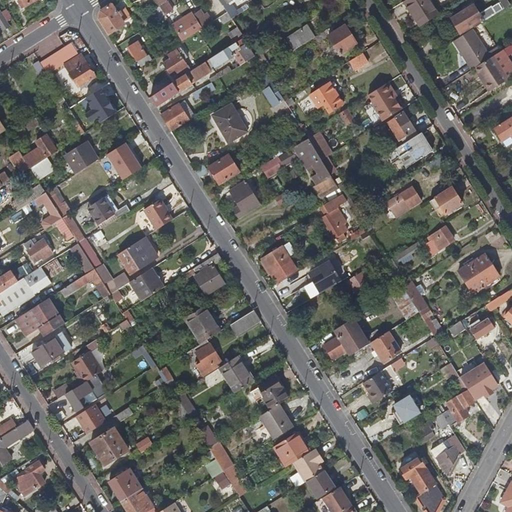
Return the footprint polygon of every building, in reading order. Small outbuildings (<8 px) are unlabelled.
[(19,0),(16,3),(20,10),(36,0),(19,0)] [(166,0),(156,0),(160,7),(166,15),(173,10),(166,0)] [(219,0),(227,13),(231,18),(237,14),(235,11),(231,5),(228,3),(232,0),(219,0)] [(419,26),(438,14),(429,0),(404,0),(403,1),(419,26)] [(509,5),(506,0),(498,0),(504,8),(509,5)] [(252,2),(235,11),(237,14),(253,4),(252,2)] [(498,2),(491,6),(496,13),(502,9),(498,2)] [(116,13),(110,4),(100,11),(98,20),(108,35),(124,25),(123,23),(119,18),(124,15),(122,12),(117,15),(116,13)] [(491,6),(490,5),(478,13),(472,4),(446,20),(452,28),(448,30),(452,37),(460,33),(482,19),(484,21),(496,13),(491,6)] [(166,15),(160,7),(153,11),(159,20),(166,15)] [(125,8),(116,13),(117,15),(122,12),(124,15),(119,18),(123,23),(132,18),(125,8)] [(7,23),(12,20),(6,11),(1,14),(0,12),(0,30),(1,33),(9,28),(7,23)] [(183,41),(202,29),(195,18),(191,12),(172,25),(183,41)] [(202,29),(213,22),(208,15),(205,17),(202,13),(195,18),(202,29)] [(223,25),(231,19),(231,18),(227,13),(218,18),(223,25)] [(168,19),(166,15),(159,20),(161,23),(168,19)] [(345,27),(340,20),(324,30),(328,37),(345,27)] [(315,36),(320,33),(313,23),(307,27),(288,39),(294,50),(303,44),(315,36)] [(495,46),(480,23),(471,29),(485,52),(495,46)] [(357,45),(345,27),(328,37),(340,55),(357,45)] [(235,42),(243,37),(237,28),(229,33),(235,42)] [(492,56),(498,52),(495,46),(485,52),(471,29),(453,41),(471,70),(474,68),(475,67),(492,56)] [(328,37),(324,30),(320,33),(315,36),(319,43),(328,37)] [(253,53),(247,44),(243,37),(235,42),(189,71),(189,72),(174,81),(150,98),(157,108),(210,73),(205,67),(211,63),(214,67),(232,55),(238,63),(253,53)] [(270,65),(254,40),(247,44),(253,53),(258,61),(263,69),(270,65)] [(148,57),(138,42),(129,47),(139,62),(148,57)] [(46,73),(48,76),(64,65),(78,56),(71,44),(40,64),(46,73)] [(163,64),(174,81),(189,72),(181,60),(186,56),(183,50),(181,51),(179,49),(176,50),(176,49),(167,55),(170,60),(163,64)] [(368,63),(361,53),(349,61),(355,71),(368,63)] [(148,57),(139,62),(142,67),(156,59),(153,54),(148,57)] [(95,78),(80,55),(78,56),(64,65),(78,88),(95,78)] [(507,80),(492,56),(475,67),(482,79),(481,80),(488,92),(507,80)] [(40,64),(39,62),(33,65),(40,77),(46,73),(40,64)] [(273,63),(270,65),(263,69),(265,72),(266,73),(275,67),(273,63)] [(482,79),(475,67),(474,68),(481,80),(482,79)] [(230,68),(210,80),(212,83),(232,71),(230,68)] [(275,97),(279,94),(268,77),(257,84),(270,102),(276,98),(275,97)] [(191,93),(186,96),(189,101),(194,97),(196,101),(206,96),(212,92),(207,82),(199,88),(201,91),(193,96),(191,93)] [(384,84),(393,98),(394,97),(394,98),(396,96),(387,83),(384,84)] [(323,118),(343,105),(333,90),(336,87),(334,84),(330,86),(329,84),(309,97),(323,118)] [(383,121),(401,109),(394,98),(394,97),(393,98),(384,84),(367,95),(383,121)] [(201,91),(199,88),(191,93),(193,96),(201,91)] [(102,123),(117,114),(102,90),(87,99),(94,110),(86,115),(90,123),(98,118),(102,123)] [(64,102),(59,94),(55,97),(60,105),(64,102)] [(285,103),(288,108),(293,105),(290,99),(285,103)] [(162,116),(172,132),(189,121),(195,117),(185,101),(179,105),(162,116)] [(244,131),(226,103),(210,114),(218,127),(217,128),(226,143),(244,131)] [(69,110),(69,109),(64,112),(70,121),(75,119),(69,110)] [(289,109),(283,113),(287,121),(284,123),(293,139),(303,132),(302,130),(297,122),(289,109)] [(348,111),(343,114),(350,124),(355,121),(348,111)] [(417,135),(403,113),(388,123),(400,141),(403,140),(405,143),(417,135)] [(511,116),(495,128),(503,142),(505,141),(508,146),(511,144),(511,116)] [(36,119),(25,126),(29,131),(40,124),(36,119)] [(84,134),(75,119),(70,121),(74,127),(70,130),(76,140),(84,134)] [(299,120),(297,122),(302,130),(305,129),(299,120)] [(308,140),(322,161),(327,157),(333,153),(320,133),(308,140)] [(405,143),(388,154),(393,161),(400,156),(407,168),(432,151),(420,134),(417,135),(405,143)] [(308,140),(305,135),(281,151),(276,154),(280,161),(282,164),(294,157),(295,159),(299,158),(305,166),(310,163),(316,172),(311,176),(315,183),(313,184),(322,197),(336,188),(338,186),(331,176),(322,161),(308,140)] [(47,158),(56,153),(45,136),(34,143),(37,147),(22,156),(30,169),(40,163),(47,158)] [(78,173),(99,160),(88,141),(66,156),(78,173)] [(107,155),(123,180),(141,169),(137,162),(134,162),(132,158),(133,156),(125,143),(107,155)] [(270,152),(272,157),(276,154),(281,151),(276,144),(269,148),(271,151),(270,152)] [(20,153),(19,151),(8,158),(14,168),(17,166),(22,174),(23,173),(13,158),(20,153)] [(30,169),(22,156),(20,153),(13,158),(23,173),(30,169)] [(280,161),(276,154),(272,157),(259,165),(262,171),(267,179),(283,170),(277,162),(280,161)] [(228,156),(209,168),(209,169),(219,184),(238,172),(228,156)] [(440,156),(426,165),(431,172),(444,164),(440,156)] [(322,161),(331,176),(337,172),(327,157),(322,161)] [(47,158),(40,163),(30,169),(34,175),(38,181),(55,170),(47,158)] [(209,168),(205,163),(194,170),(198,177),(209,169),(209,168)] [(299,176),(295,169),(289,172),(293,179),(299,176)] [(5,173),(0,176),(0,183),(1,185),(9,180),(5,173)] [(238,219),(261,205),(246,181),(232,191),(241,204),(232,210),(238,219)] [(346,181),(338,186),(340,190),(344,197),(350,206),(354,212),(361,207),(362,206),(346,181)] [(37,200),(46,194),(42,187),(33,193),(37,200)] [(68,215),(78,209),(71,209),(57,187),(46,194),(62,219),(68,215)] [(461,204),(449,188),(429,202),(440,218),(461,204)] [(420,202),(412,189),(396,200),(395,199),(389,203),(397,216),(420,202)] [(344,197),(340,190),(323,201),(328,210),(321,215),(334,235),(335,234),(338,238),(345,234),(342,229),(346,226),(341,219),(345,217),(335,203),(337,202),(344,197)] [(62,219),(46,194),(37,200),(34,201),(38,207),(43,204),(50,215),(42,220),(41,224),(45,230),(56,223),(62,219)] [(26,207),(34,202),(29,195),(22,200),(26,207)] [(118,220),(132,211),(128,205),(119,211),(110,196),(88,209),(99,226),(102,230),(118,220)] [(350,206),(344,197),(337,202),(340,207),(342,206),(351,220),(357,217),(357,216),(355,215),(354,212),(350,206)] [(156,230),(173,220),(161,200),(144,211),(148,217),(156,230)] [(318,208),(312,212),(313,213),(315,216),(321,213),(318,208)] [(148,217),(144,211),(139,214),(143,220),(148,217)] [(364,212),(357,216),(357,217),(363,227),(370,222),(364,212)] [(85,240),(68,215),(62,219),(71,233),(78,244),(83,242),(85,240)] [(71,233),(62,219),(56,223),(66,240),(63,243),(68,251),(72,248),(78,244),(71,233)] [(366,232),(367,233),(374,229),(370,222),(363,227),(364,228),(366,232)] [(454,240),(446,227),(428,238),(437,251),(454,240)] [(366,232),(364,228),(349,238),(351,241),(366,232)] [(0,251),(9,245),(0,230),(0,251)] [(159,257),(146,237),(118,255),(117,256),(130,276),(159,257)] [(37,245),(34,240),(24,247),(35,264),(44,258),(45,260),(53,255),(43,241),(37,245)] [(83,242),(78,244),(92,265),(95,270),(102,265),(86,240),(85,240),(83,242)] [(288,242),(283,246),(262,260),(277,282),(297,269),(290,256),(295,253),(288,242)] [(417,242),(394,257),(398,262),(421,248),(417,242)] [(92,265),(78,244),(72,248),(88,274),(95,270),(92,265)] [(213,267),(223,261),(218,254),(185,275),(188,279),(193,276),(206,296),(224,285),(213,267)] [(386,262),(381,254),(372,259),(382,275),(390,269),(389,266),(386,262)] [(499,277),(485,255),(459,271),(473,294),(499,277)] [(42,267),(50,280),(65,271),(57,258),(42,267)] [(308,273),(320,292),(339,280),(327,261),(308,273)] [(394,263),(389,266),(390,269),(391,270),(394,274),(401,286),(402,288),(407,284),(394,263)] [(105,286),(111,295),(119,290),(131,282),(124,272),(114,279),(104,264),(102,265),(95,270),(105,286)] [(42,267),(34,272),(28,276),(28,279),(23,282),(22,280),(19,282),(0,294),(0,309),(4,315),(53,284),(50,280),(42,267)] [(373,277),(366,267),(340,284),(346,294),(373,277)] [(165,288),(152,268),(132,281),(144,301),(165,288)] [(105,298),(111,295),(105,286),(95,270),(88,274),(61,291),(63,295),(75,288),(77,290),(94,280),(105,298)] [(13,272),(0,280),(0,294),(19,282),(13,272)] [(397,288),(401,286),(394,274),(389,277),(397,288)] [(295,277),(284,285),(295,302),(307,293),(295,277)] [(392,292),(397,288),(389,277),(378,284),(382,290),(388,287),(392,292)] [(414,289),(410,282),(407,284),(402,288),(418,313),(434,338),(443,332),(420,297),(425,293),(419,286),(414,289)] [(418,313),(402,288),(391,295),(406,320),(418,313)] [(511,296),(511,289),(511,288),(484,306),(497,325),(500,323),(495,315),(492,309),(495,307),(511,296)] [(124,298),(119,290),(111,295),(113,299),(116,303),(124,298)] [(371,302),(366,292),(352,301),(358,310),(371,302)] [(26,338),(40,329),(58,317),(48,300),(15,321),(26,338)] [(358,310),(352,301),(350,303),(356,311),(358,310)] [(207,341),(222,332),(206,306),(183,321),(199,347),(207,341)] [(511,309),(511,308),(509,311),(507,310),(501,318),(504,320),(505,319),(511,323),(511,309)] [(135,320),(129,311),(123,315),(127,321),(129,324),(135,320)] [(237,336),(261,321),(254,311),(230,326),(237,336)] [(44,337),(63,325),(58,317),(40,329),(44,337)] [(364,337),(353,319),(334,331),(337,336),(324,345),(333,359),(346,350),(350,356),(369,344),(364,337)] [(471,331),(482,324),(478,320),(468,326),(471,331)] [(482,324),(471,331),(475,338),(492,326),(489,320),(482,324)] [(129,324),(127,321),(120,325),(123,331),(130,326),(129,324)] [(464,328),(460,322),(449,329),(453,335),(464,328)] [(105,333),(111,329),(107,323),(101,326),(105,333)] [(371,343),(382,336),(377,329),(364,337),(369,344),(371,343)] [(401,352),(388,332),(382,336),(371,343),(375,350),(371,353),(374,358),(378,355),(383,363),(401,352)] [(71,349),(61,334),(32,352),(42,367),(71,349)] [(163,337),(161,335),(150,341),(152,344),(163,337)] [(438,344),(434,338),(428,342),(432,348),(438,344)] [(101,346),(97,339),(86,347),(87,349),(71,359),(73,363),(90,353),(101,346)] [(222,365),(207,341),(199,347),(194,350),(201,360),(195,364),(203,376),(222,365)] [(159,357),(151,345),(145,349),(153,362),(159,357)] [(76,370),(84,383),(95,376),(102,372),(90,353),(73,363),(71,364),(76,370)] [(257,380),(241,355),(223,366),(239,391),(257,380)] [(477,358),(456,372),(466,388),(470,395),(480,388),(484,385),(492,381),(477,358)] [(461,391),(466,388),(456,372),(450,363),(440,370),(448,382),(453,378),(461,391)] [(489,368),(496,380),(502,376),(495,364),(489,368)] [(391,367),(383,371),(389,384),(394,382),(389,372),(393,370),(391,367)] [(175,396),(179,394),(164,369),(160,372),(167,383),(175,396)] [(84,383),(76,370),(74,372),(82,385),(84,383)] [(108,375),(105,370),(102,372),(95,376),(98,381),(108,375)] [(392,392),(380,373),(363,384),(375,403),(392,392)] [(98,381),(95,376),(84,383),(82,385),(71,392),(65,395),(77,413),(89,405),(85,398),(93,392),(101,387),(100,384),(98,381)] [(278,406),(290,399),(277,377),(252,392),(258,403),(265,398),(273,410),(278,406)] [(151,392),(165,386),(162,379),(148,386),(151,392)] [(54,392),(58,400),(65,395),(71,392),(66,384),(54,392)] [(448,425),(450,427),(467,415),(463,408),(472,401),(465,390),(446,403),(449,409),(444,412),(443,415),(448,425)] [(197,418),(180,393),(179,394),(175,396),(182,406),(191,422),(197,418)] [(402,424),(421,412),(411,396),(395,405),(401,415),(397,417),(402,424)] [(474,400),(482,412),(486,409),(479,397),(474,400)] [(187,424),(191,422),(182,406),(177,409),(187,424)] [(292,429),(278,406),(273,410),(259,418),(274,440),(292,429)] [(437,407),(431,411),(436,418),(442,427),(442,428),(448,425),(443,415),(437,407)] [(128,408),(113,418),(117,423),(132,414),(128,408)] [(89,416),(97,428),(105,423),(97,411),(89,416)] [(204,429),(197,418),(191,422),(198,433),(204,429)] [(442,427),(436,418),(432,421),(436,428),(438,430),(442,427)] [(436,428),(432,421),(431,420),(413,431),(421,444),(434,435),(432,431),(436,428)] [(0,429),(0,432),(3,437),(17,428),(12,421),(0,429)] [(34,431),(28,421),(17,428),(3,437),(0,438),(0,460),(3,465),(12,460),(5,449),(34,431)] [(105,466),(128,451),(125,445),(114,428),(91,444),(105,466)] [(206,428),(204,429),(198,433),(207,447),(209,450),(217,445),(206,428)] [(293,464),(309,454),(297,433),(273,448),(286,468),(293,464)] [(140,453),(153,445),(148,437),(135,444),(140,453)] [(461,457),(466,453),(461,445),(456,437),(444,444),(445,446),(449,452),(456,448),(461,457)] [(448,479),(461,457),(456,448),(449,452),(445,446),(433,454),(437,460),(448,479)] [(320,457),(315,450),(309,454),(293,464),(305,484),(306,483),(323,472),(319,465),(316,460),(320,457)] [(224,472),(234,466),(226,454),(216,460),(216,461),(224,472)] [(420,462),(419,459),(400,471),(407,480),(409,479),(419,496),(415,498),(424,511),(439,511),(446,501),(438,489),(442,486),(438,480),(434,483),(430,476),(434,473),(430,466),(425,469),(425,468),(429,465),(425,459),(420,462)] [(215,478),(224,472),(216,461),(208,466),(215,478)] [(44,470),(39,463),(25,472),(30,479),(24,483),(30,492),(45,482),(39,474),(44,470)] [(240,471),(235,465),(234,466),(224,472),(231,483),(240,498),(247,493),(240,482),(235,474),(240,471)] [(110,483),(122,501),(141,489),(130,470),(110,483)] [(335,488),(324,471),(323,472),(306,483),(317,500),(335,488)] [(30,479),(25,472),(13,479),(24,496),(30,492),(24,483),(30,479)] [(231,483),(224,472),(215,478),(214,479),(221,489),(231,483)] [(295,488),(303,484),(297,474),(290,478),(295,488)] [(248,476),(240,482),(247,493),(255,488),(250,481),(251,480),(248,476)] [(12,489),(0,479),(0,488),(7,494),(12,489)] [(511,508),(509,511),(511,511),(511,482),(501,504),(508,507),(511,508)] [(141,489),(144,494),(150,490),(147,485),(141,489)] [(344,511),(350,509),(353,507),(348,501),(345,496),(348,495),(343,487),(326,497),(334,511),(344,511)] [(141,489),(122,501),(128,511),(145,511),(153,507),(144,494),(141,489)]
